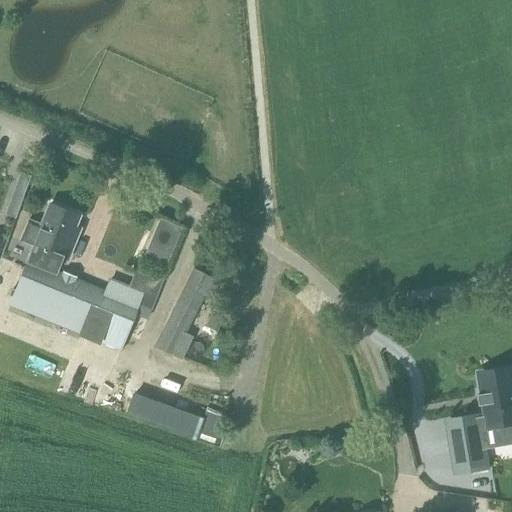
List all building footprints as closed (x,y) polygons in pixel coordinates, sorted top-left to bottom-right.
[(33,167),(62,184),(64,181),(84,193),(92,179),(72,167),(69,171),(40,154),(33,167)] [(16,218),(31,176),(21,172),(5,214),(16,218)] [(14,291),(8,305),(79,335),(120,352),(126,336),(127,337),(144,295),(109,280),(105,291),(57,272),(62,258),(67,259),(74,239),(71,238),(78,217),(48,206),(41,224),(27,219),(18,241),(32,246),(27,260),(14,291)] [(157,259),(169,222),(141,214),(130,251),(157,259)] [(195,312),(211,279),(193,271),(177,303),(178,304),(175,311),(188,317),(192,310),(195,312)] [(194,312),(170,359),(199,374),(218,335),(253,353),(282,294),(243,275),(218,324),(194,312)] [(482,394),(478,394),(479,396),(481,396),(482,403),(480,404),(480,405),(484,405),(486,416),(479,417),(481,431),(501,428),(502,436),(511,433),(511,369),(479,375),(482,394)] [(479,417),(448,422),(456,470),(487,465),(485,450),(484,448),(481,431),(479,417)] [(296,471),(305,454),(288,446),(279,462),(296,471)]
